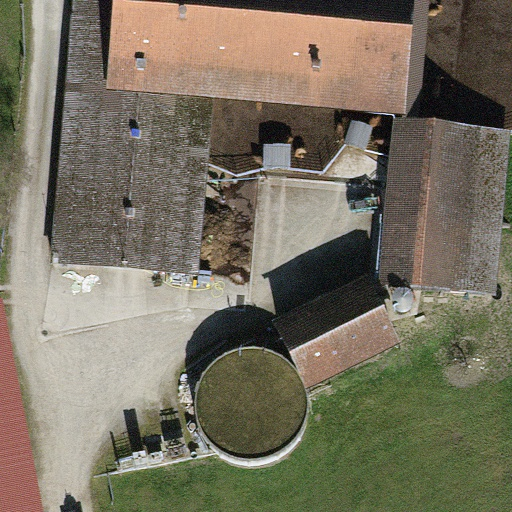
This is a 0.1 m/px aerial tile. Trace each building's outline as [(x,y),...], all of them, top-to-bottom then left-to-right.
[(51,264),(199,276),(214,100),(102,91),(109,0),(73,0),(52,257),(51,264)] [(403,116),(412,0),(109,0),(102,91),(214,100),(403,116)] [(497,231),(506,134),(396,124),(381,283),(491,294),(497,231)] [(310,390),(398,347),(368,285),(280,328),(310,390)] [(400,296),(393,299),(388,305),(389,313),(394,318),(401,320),(408,318),(412,311),(412,304),(407,298),(400,296)] [(0,511),(35,511),(0,326),(0,511)]
